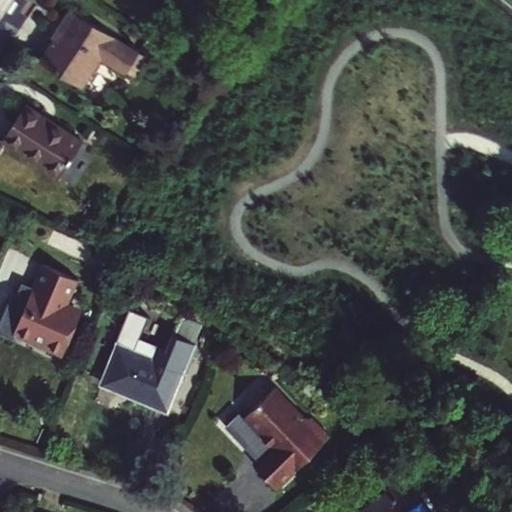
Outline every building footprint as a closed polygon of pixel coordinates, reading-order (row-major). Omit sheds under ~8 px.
[(69,8),(57,26),(62,29),(42,61),(81,86),(100,55),(135,77),(147,58),(69,8)] [(26,104),(2,141),(60,178),(83,142),(26,104)] [(40,258),(9,330),(65,353),(85,305),(73,300),(83,276),(40,258)] [(118,346),(103,381),(129,391),(130,388),(138,391),(136,398),(167,410),(194,344),(172,335),(166,351),(139,340),(148,318),(128,310),(115,345),(118,346)] [(130,388),(129,391),(127,394),(136,398),(138,391),(130,388)] [(305,422),(277,389),(240,421),(258,442),(263,438),(271,448),(254,463),(276,490),(331,443),(315,423),(305,422)] [(432,511),(405,476),(363,508),(366,511),(432,511)]
